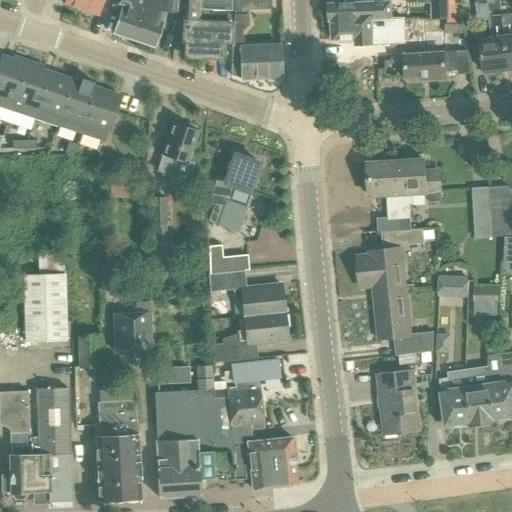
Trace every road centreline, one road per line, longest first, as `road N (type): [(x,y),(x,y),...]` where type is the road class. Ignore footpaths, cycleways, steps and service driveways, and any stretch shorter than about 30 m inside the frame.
road 1 (tertiary): [(341,499),(305,124)]
road 2 (residential): [(305,124),(0,22)]
road 3 (residential): [(305,124),(511,108)]
road 4 (residential): [(341,499),(511,477)]
road 5 (tertiary): [(305,124),(300,0)]
